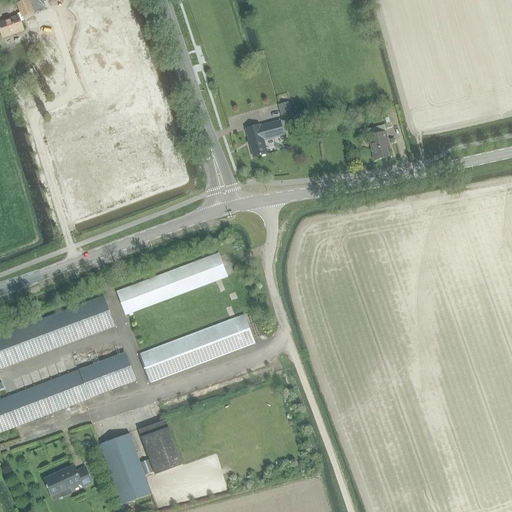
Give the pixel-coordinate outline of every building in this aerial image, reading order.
[(20,13),(22,17),(32,14),(27,0),(17,4),(20,13)] [(0,33),(1,37),(22,30),(19,22),(18,17),(0,23),(0,33)] [(283,120),(282,120),(294,117),(289,101),(278,104),(283,120)] [(253,158),(267,154),(263,140),(283,135),(280,121),(259,127),(259,125),(245,129),(253,158)] [(379,131),(384,130),(383,126),(367,130),(372,149),(370,149),(373,161),(388,157),(385,146),(388,146),(385,133),(380,134),(379,131)] [(228,252),(210,259),(216,276),(235,268),(229,251),(228,251),(228,252)] [(210,259),(200,262),(207,279),(216,276),(210,259)] [(200,262),(191,266),(197,283),(207,279),(200,262)] [(191,266),(182,269),(188,286),(197,283),(191,266)] [(235,268),(216,276),(223,294),(241,288),(242,287),(235,268)] [(182,269),(172,273),(179,290),(188,286),(182,269)] [(172,273),(163,276),(169,293),(179,290),(172,273)] [(163,276),(154,280),(160,297),(169,293),(163,276)] [(216,276),(207,279),(214,298),(223,294),(216,276)] [(207,279),(197,283),(204,301),(214,298),(207,279)] [(154,280),(144,283),(151,300),(160,297),(154,280)] [(144,283),(135,287),(141,304),(151,300),(144,283)] [(197,283),(188,286),(195,305),(204,301),(197,283)] [(188,286),(179,290),(186,309),(195,305),(188,286)] [(135,287),(125,290),(132,307),(141,304),(135,287)] [(125,290),(116,294),(122,311),(132,307),(125,290)] [(179,290),(169,293),(176,312),(186,309),(179,290)] [(169,293),(160,297),(167,316),(176,312),(169,293)] [(0,334),(0,369),(113,327),(102,297),(0,334)] [(160,297),(151,300),(158,319),(167,316),(160,297)] [(151,300),(141,304),(148,323),(158,319),(151,300)] [(248,304),(229,311),(237,330),(256,323),(248,303),(247,304),(248,304)] [(141,304),(132,307),(139,326),(148,323),(141,304)] [(132,307),(122,311),(129,330),(139,326),(132,307)] [(229,311),(220,315),(227,333),(237,330),(229,311)] [(220,315),(211,318),(218,337),(227,333),(220,315)] [(211,318),(201,322),(208,340),(218,337),(211,318)] [(201,322),(192,325),(199,344),(208,340),(201,322)] [(256,323),(237,330),(244,349),(262,342),(263,342),(256,323)] [(192,325),(183,329),(190,348),(199,344),(192,325)] [(183,329),(173,332),(180,351),(190,348),(183,329)] [(237,330),(227,333),(234,352),(244,349),(237,330)] [(173,332),(164,336),(171,355),(180,351),(173,332)] [(227,333),(218,337),(225,356),(234,352),(227,333)] [(164,336),(155,339),(162,358),(171,355),(164,336)] [(218,337),(208,340),(216,359),(225,356),(218,337)] [(155,339),(145,343),(152,362),(162,358),(155,339)] [(208,340),(199,344),(206,363),(216,359),(208,340)] [(145,343),(136,346),(143,365),(152,362),(145,343)] [(199,344),(190,348),(197,366),(206,363),(199,344)] [(190,348),(180,351),(188,370),(197,366),(190,348)] [(180,351),(171,355),(178,373),(188,370),(180,351)] [(0,432),(134,381),(123,353),(0,400),(0,432)] [(171,355),(162,358),(169,377),(178,373),(171,355)] [(162,358),(152,362),(159,381),(169,377),(162,358)] [(152,362),(143,365),(150,384),(159,381),(152,362)] [(154,475),(181,465),(165,421),(138,430),(154,475)] [(121,506),(151,494),(128,434),(98,445),(121,506)] [(82,488),(91,484),(84,467),(75,471),(73,466),(43,480),(51,497),(60,493),(62,497),(63,498),(71,494),(72,492),(70,488),(80,484),(82,488)]
